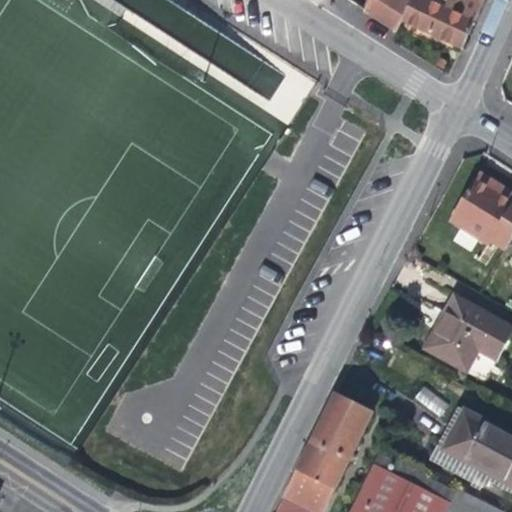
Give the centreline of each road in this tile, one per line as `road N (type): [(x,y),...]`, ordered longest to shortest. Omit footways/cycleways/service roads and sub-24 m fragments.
road 1 (residential): [(453,108),(252,511)]
road 2 (residential): [(282,0),(453,108)]
road 3 (residential): [(508,0),(453,108)]
